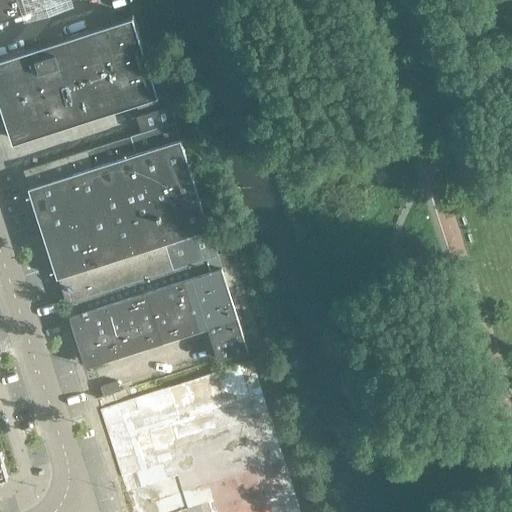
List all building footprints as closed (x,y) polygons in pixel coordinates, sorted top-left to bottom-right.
[(0,0),(0,17),(34,6),(36,13),(63,4),(61,0),(0,0)] [(157,92),(132,15),(0,57),(0,96),(14,138),(157,92)] [(217,255),(180,137),(175,120),(169,102),(136,113),(141,131),(24,168),(29,185),(28,186),(57,276),(58,275),(66,300),(66,302),(68,301),(173,268),(217,255)] [(247,348),(217,255),(173,268),(68,301),(68,302),(66,303),(66,304),(73,302),(77,312),(69,314),(85,364),(207,325),(218,357),(247,348)] [(301,511),(252,359),(100,409),(132,511),(301,511)]
